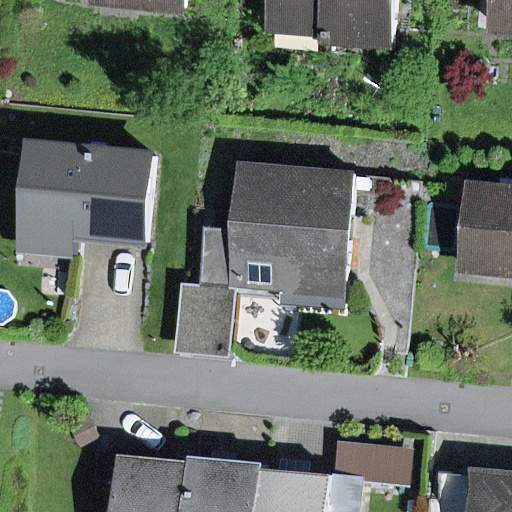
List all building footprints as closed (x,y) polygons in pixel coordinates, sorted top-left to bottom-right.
[(141,0),(141,5),(187,9),(187,0),(141,0)] [(329,29),(328,40),(395,45),(398,0),(276,0),(275,24),(329,29)] [(511,0),(505,0),(502,31),(511,31),(511,0)] [(36,147),(29,232),(72,236),(150,243),(158,158),(36,147)] [(283,292),(284,277),(291,277),(349,282),(358,176),(247,167),(241,232),(210,230),(205,286),(242,289),(283,292)] [(511,272),(511,192),(474,189),(467,269),(511,272)] [(27,250),(70,254),(72,236),(29,232),(27,250)] [(289,306),(347,310),(349,282),(291,277),(289,306)] [(181,354),(236,358),(242,289),(205,286),(186,284),(181,354)] [(102,438),(91,417),(73,426),(84,447),(102,438)] [(395,484),(407,485),(410,454),(349,448),(346,479),(364,481),(395,484)] [(193,511),(198,465),(105,456),(102,486),(125,488),(122,511),(193,511)] [(263,511),(267,471),(268,466),(199,460),(198,465),(193,511),(263,511)] [(346,479),(267,471),(263,511),(360,511),(364,481),(346,479)] [(511,511),(511,479),(483,477),(483,483),(442,479),(438,511),(511,511)]
